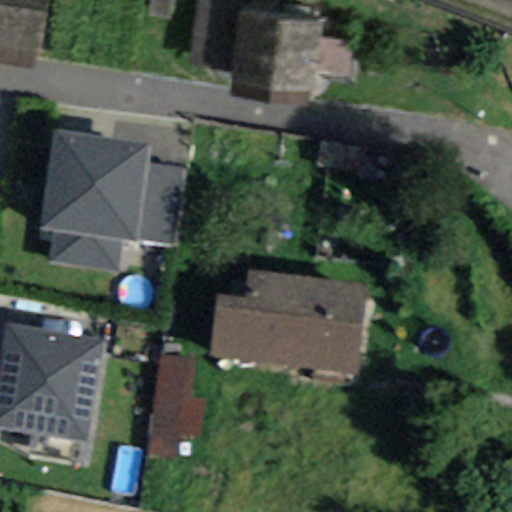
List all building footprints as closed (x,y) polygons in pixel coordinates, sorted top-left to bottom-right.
[(0,0),(0,64),(35,70),(46,0),(0,0)] [(171,19),(173,0),(151,0),(150,16),(171,19)] [(231,73),(239,13),(240,1),(236,0),(196,0),(188,68),(231,73)] [(229,99),(309,107),(313,74),(316,39),(318,21),(239,13),(231,73),(229,99)] [(353,43),(316,39),(313,74),(349,78),(353,43)] [(145,163),(148,145),(53,132),(40,231),(53,233),(49,264),(117,273),(121,242),(135,244),(135,240),(145,163)] [(145,163),(135,240),(178,245),(188,168),(145,163)] [(209,358),(358,375),(368,284),(248,270),(245,301),(216,297),(209,358)] [(0,428),(85,445),(104,341),(8,323),(0,366),(0,428)] [(190,360),(159,357),(149,454),(177,457),(180,433),(199,435),(203,402),(186,400),(190,360)]
